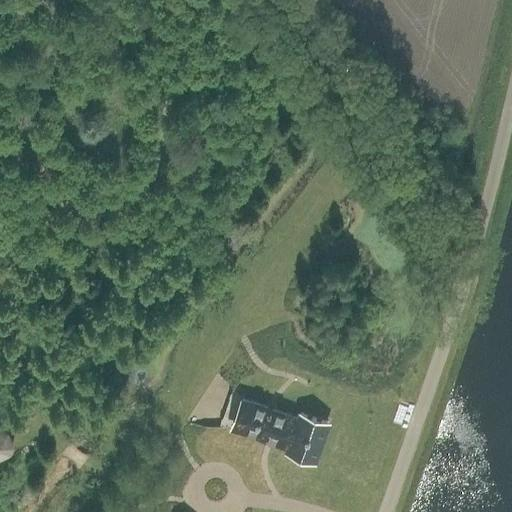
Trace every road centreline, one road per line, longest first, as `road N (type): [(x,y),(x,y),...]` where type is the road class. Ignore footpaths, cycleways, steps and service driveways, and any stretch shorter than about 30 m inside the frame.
road 1 (unclassified): [(385,511),(462,292),(511,94)]
road 2 (track): [(462,292),(392,155),(288,0)]
